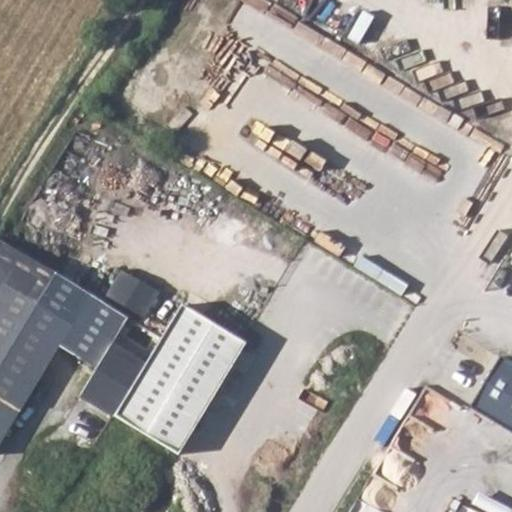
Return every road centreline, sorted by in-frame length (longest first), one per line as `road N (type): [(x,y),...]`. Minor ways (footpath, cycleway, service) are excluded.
road 1 (unknown): [(280,511),(425,309),(459,303),(511,317)]
road 2 (track): [(0,207),(71,88),(145,0)]
road 3 (unknown): [(511,478),(449,466),(407,511)]
